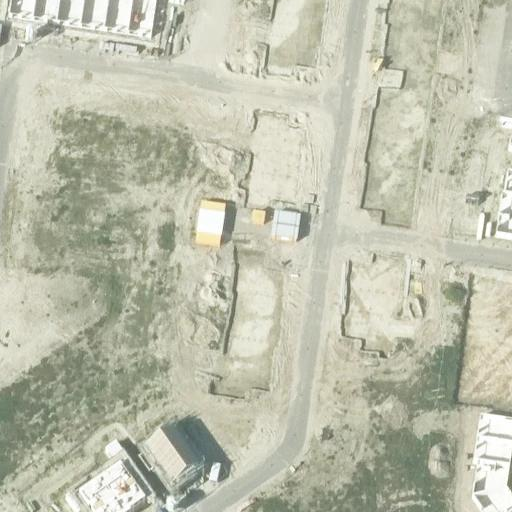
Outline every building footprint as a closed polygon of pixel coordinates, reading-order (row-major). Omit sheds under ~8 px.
[(8,0),(6,19),(31,22),(34,0),(8,0)] [(34,0),(31,22),(55,26),(58,0),(34,0)] [(58,0),(55,26),(79,29),(83,0),(58,0)] [(83,0),(79,29),(103,33),(107,0),(83,0)] [(107,0),(103,33),(126,36),(131,0),(107,0)] [(131,0),(126,36),(151,40),(156,0),(131,0)] [(277,0),(276,11),(322,18),(324,5),(323,5),(323,0),(277,0)] [(390,6),(388,20),(436,27),(436,26),(435,26),(438,4),(409,0),(392,0),(391,6),(390,6)] [(470,0),(469,9),(477,10),(478,0),(470,0)] [(469,9),(467,21),(476,22),(477,10),(469,9)] [(271,33),(271,34),(319,41),(319,40),(318,40),(319,32),(320,32),(322,18),(276,11),(273,33),(271,33)] [(233,16),(231,28),(239,29),(241,17),(233,16)] [(391,21),(388,43),(433,50),(436,27),(388,20),(388,21),(391,21)] [(265,68),(265,69),(289,73),(290,72),(291,61),(312,64),(315,41),(319,42),(319,41),(271,34),(267,56),(267,57),(265,68)] [(388,43),(385,66),(405,70),(406,70),(404,81),(428,85),(430,73),(433,50),(388,43)] [(470,43),(468,55),(476,56),(478,44),(470,43)] [(374,113),(423,120),(426,97),(428,85),(404,81),(402,93),(380,90),(380,92),(381,92),(378,113),(374,113)] [(34,92),(30,115),(78,122),(76,121),(79,100),(81,100),(83,87),(51,82),(50,94),(34,92)] [(161,165),(169,112),(145,108),(141,136),(129,134),(125,164),(138,166),(139,162),(161,165)] [(217,110),(215,122),(227,124),(229,112),(217,110)] [(169,112),(161,165),(196,170),(200,145),(188,143),(192,115),(169,112)] [(257,113),(252,148),(300,155),(300,154),(297,154),(300,131),(279,128),(281,116),(257,113)] [(375,114),(372,136),(417,143),(420,121),(422,121),(423,120),(374,113),(374,114),(375,114)] [(30,115),(27,137),(26,137),(26,138),(74,145),(78,122),(30,115)] [(459,125),(457,138),(465,139),(467,127),(459,125)] [(368,158),(416,165),(414,164),(417,143),(372,136),(369,158),(368,158)] [(71,167),(67,166),(70,145),(74,146),(74,145),(26,138),(27,138),(24,160),(23,160),(23,162),(39,164),(38,176),(69,181),(71,167)] [(254,149),(250,171),(295,177),(299,155),(300,156),(300,155),(252,148),(252,149),(254,149)] [(476,169),(478,153),(466,151),(464,167),(476,169)] [(205,152),(203,164),(211,165),(212,153),(205,152)] [(367,180),(367,181),(413,188),(416,165),(368,158),(368,159),(371,160),(368,180),(367,180)] [(451,158),(449,170),(457,172),(459,160),(451,158)] [(449,170),(447,182),(455,184),(457,172),(449,170)] [(295,177),(250,171),(245,206),(269,210),(271,198),(293,201),(295,186),(294,186),(295,177)] [(500,194),(500,196),(511,197),(511,174),(506,174),(502,195),(500,194)] [(363,203),(363,205),(385,208),(392,209),(409,212),(413,188),(367,181),(364,195),(366,195),(364,203),(363,203)] [(472,192),(474,183),(462,181),(460,190),(472,192)] [(178,189),(176,201),(192,203),(194,191),(178,189)] [(494,235),(494,236),(511,238),(511,197),(500,196),(494,235)] [(457,209),(455,225),(467,227),(469,211),(457,209)] [(64,233),(60,265),(82,268),(88,228),(65,225),(64,233)] [(18,226),(12,266),(36,269),(42,230),(18,226)] [(88,228),(82,268),(106,271),(111,236),(111,232),(88,228)] [(42,230),(36,269),(58,272),(60,265),(64,233),(42,230)] [(99,319),(71,339),(73,342),(95,373),(138,343),(152,242),(111,236),(106,271),(104,283),(99,319)] [(239,255),(234,290),(282,297),(279,296),(282,273),(261,270),(263,259),(239,255)] [(394,294),(400,259),(376,255),(374,267),(352,264),(351,265),(353,266),(349,287),(394,294)] [(511,283),(491,280),(488,295),(473,292),(472,303),(511,308),(511,283)] [(199,285),(197,303),(207,305),(210,287),(199,285)] [(349,287),(346,309),(345,309),(345,310),(393,317),(393,316),(391,316),(394,294),(349,287)] [(236,291),(232,313),(279,320),(280,313),(278,313),(280,298),(282,298),(282,297),(234,290),(234,291),(236,291)] [(438,301),(436,313),(444,314),(446,302),(438,301)] [(484,329),(511,332),(511,308),(472,303),(470,313),(486,315),(484,329)] [(388,352),(393,317),(345,310),(345,311),(348,311),(345,334),(366,337),(364,349),(388,352)] [(216,311),(215,321),(231,324),(229,335),(227,335),(275,343),(275,342),(274,342),(276,327),(277,327),(279,320),(232,313),(216,311)] [(511,332),(484,329),(482,342),(466,340),(465,350),(511,357),(511,332)] [(227,335),(224,358),(269,365),(272,343),(275,343),(227,335)] [(185,338),(183,352),(195,353),(197,340),(185,338)] [(73,342),(55,355),(78,388),(96,374),(95,373),(73,342)] [(479,363),(477,375),(511,380),(511,357),(465,350),(463,361),(479,363)] [(55,355),(36,368),(41,375),(59,401),(78,388),(55,355)] [(395,397),(399,370),(401,358),(377,355),(375,367),(350,363),(349,373),(347,372),(344,390),(395,397)] [(206,379),(205,391),(219,393),(242,397),(244,385),(265,388),(266,387),(269,365),(224,358),(220,381),(206,379)] [(475,386),(473,401),(511,406),(511,380),(477,375),(461,373),(460,384),(475,386)] [(41,375),(21,388),(44,421),(64,407),(59,401),(41,375)] [(3,401),(0,403),(0,438),(2,441),(6,448),(26,434),(3,401)] [(238,413),(237,413),(230,403),(194,429),(215,457),(228,448),(229,450),(239,443),(237,442),(251,432),(243,421),(244,420),(238,413)] [(341,415),(338,432),(341,433),(339,442),(388,449),(392,422),(341,415)] [(511,421),(478,417),(475,440),(511,445),(511,421)] [(430,434),(441,435),(444,420),(432,418),(430,434)] [(125,423),(112,432),(127,453),(140,444),(125,423)] [(170,435),(136,459),(148,475),(158,468),(171,488),(175,486),(177,489),(188,481),(186,478),(196,471),(170,435)] [(511,445),(475,440),(472,463),(510,468),(511,452),(511,445)] [(114,465),(95,479),(118,511),(134,511),(145,504),(129,481),(138,474),(115,442),(103,451),(114,465)] [(431,465),(443,467),(444,459),(432,457),(431,465)] [(475,464),(470,499),(506,490),(510,468),(472,463),(471,464),(475,464)] [(341,471),(320,485),(339,511),(367,511),(388,498),(374,478),(356,491),(341,471)] [(64,498),(73,511),(84,511),(86,511),(118,511),(95,479),(75,493),(74,491),(64,498)] [(339,511),(320,485),(300,500),(308,511),(339,511)] [(511,511),(511,498),(506,490),(470,499),(480,511),(511,511)]
